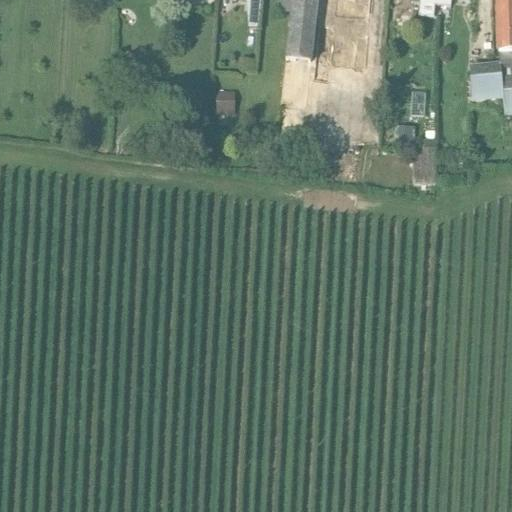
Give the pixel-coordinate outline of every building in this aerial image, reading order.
[(246,0),(246,2),(248,30),(258,30),(260,0),(246,0)] [(293,0),(278,0),(277,12),(292,14),(293,0)] [(280,108),(305,111),(309,64),(311,64),(318,0),(293,0),(292,14),(280,108)] [(322,0),(321,14),(337,15),(335,35),(332,35),(329,67),(359,70),(366,70),(369,39),(368,39),(370,0),(322,0)] [(425,0),(425,6),(450,9),(451,0),(425,0)] [(511,0),(497,0),(499,66),(504,95),(511,94),(511,0)] [(473,105),(503,102),(499,66),(469,69),(473,105)] [(217,119),(235,118),(234,93),(216,93),(217,119)] [(393,146),(415,147),(415,129),(393,128),(393,146)] [(412,187),(434,187),(436,187),(436,150),(413,151),(412,187)]
